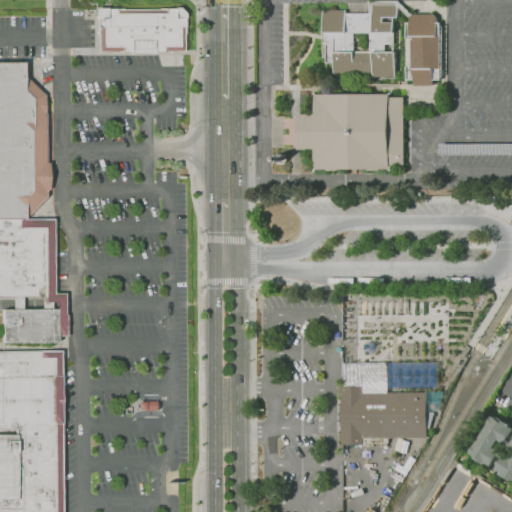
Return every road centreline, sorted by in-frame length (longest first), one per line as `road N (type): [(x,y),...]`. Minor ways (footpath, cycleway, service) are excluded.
road 1 (primary): [(224,387),(235,375),(234,268)]
road 2 (primary): [(213,268),(214,376),(224,387)]
